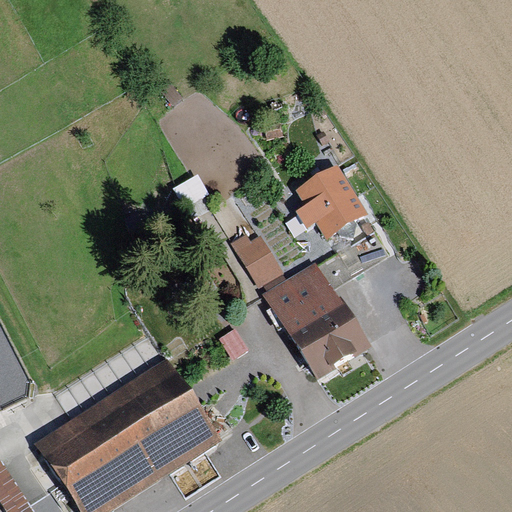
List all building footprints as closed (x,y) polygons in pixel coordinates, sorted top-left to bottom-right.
[(317,228),(324,240),(362,219),(338,173),(293,197),(303,214),(296,217),(306,235),(317,228)] [(185,214),(209,202),(200,184),(176,196),(185,214)] [(233,257),(312,389),(367,356),(315,269),(285,286),(259,242),(233,257)] [(217,448),(165,368),(33,453),(70,511),(76,511),(115,488),(127,507),(217,448)] [(0,470),(0,507),(3,511),(29,511),(3,469),(0,470)]
